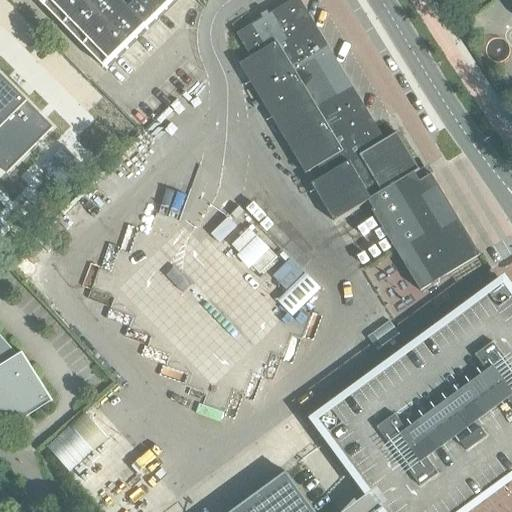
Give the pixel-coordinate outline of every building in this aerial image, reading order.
[(37,0),(45,7),(62,24),(89,51),(105,67),(173,0),(37,0)] [(259,21),(238,34),(252,57),(241,64),(307,174),(319,166),(325,178),(314,185),(336,222),(370,201),(375,209),(374,210),(397,249),(398,251),(422,291),(451,274),(478,258),(481,256),(482,255),(434,174),(432,175),(422,181),(416,173),(420,171),(398,133),(386,141),(382,143),(374,130),(332,61),(336,58),(321,33),(317,36),(296,1),(296,0),(293,0),(291,1),(286,4),(273,12),(259,21)] [(0,73),(0,156),(12,168),(13,169),(54,128),(0,73)] [(66,150),(46,170),(69,192),(89,173),(66,150)] [(230,218),(212,235),(220,244),(238,226),(230,218)] [(250,230),(234,246),(242,254),(258,238),(250,230)] [(268,249),(252,265),(260,273),(277,257),(268,249)] [(307,274),(278,303),(289,313),(293,317),(297,313),(322,289),(307,274)] [(511,292),(505,283),(317,421),(383,511),(453,511),(460,503),(464,497),(469,492),(475,486),(471,480),(480,473),(491,464),(505,482),(511,477),(511,292)] [(391,322),(374,334),(384,348),(401,336),(391,322)] [(0,419),(13,427),(54,401),(24,353),(22,354),(25,357),(23,360),(0,334),(0,419)] [(287,474),(262,492),(234,511),(315,511),(297,488),(287,474)]
